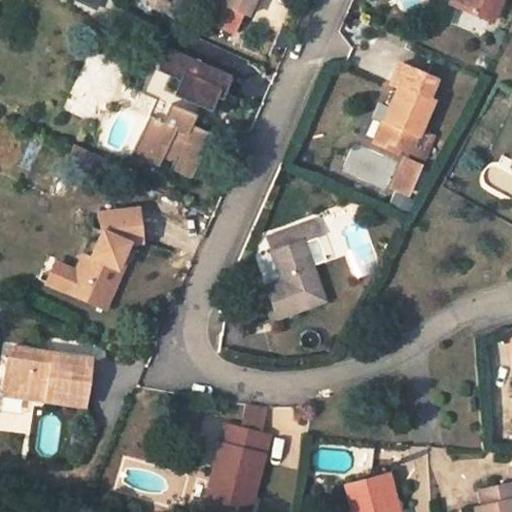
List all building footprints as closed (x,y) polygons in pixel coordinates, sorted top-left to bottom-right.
[(208,0),(222,6),(245,15),(249,18),(256,0),(208,0)] [(453,0),(452,5),(493,23),(503,0),(453,0)] [(235,37),(245,15),(222,6),(212,28),(235,37)] [(222,98),(232,76),(166,47),(156,69),(170,75),(179,79),(173,94),(176,95),(172,104),(156,97),(131,153),(159,165),(164,154),(175,159),(171,166),(192,176),(211,133),(191,124),(195,114),(191,113),(195,103),(204,107),(211,110),(217,96),(222,98)] [(65,109),(100,123),(124,63),(89,50),(65,109)] [(397,87),(372,141),(396,153),(406,131),(416,136),(431,101),(426,98),(434,80),(399,64),(390,84),(397,87)] [(156,69),(146,93),(156,97),(172,104),(176,95),(173,94),(164,90),(170,75),(156,69)] [(204,107),(195,103),(191,113),(195,114),(200,116),(204,107)] [(0,165),(28,174),(37,144),(0,133),(0,165)] [(393,189),(407,195),(419,169),(405,162),(393,189)] [(140,242),(136,210),(98,214),(101,231),(96,242),(90,256),(83,253),(74,273),(86,278),(78,297),(103,308),(120,268),(116,266),(126,243),(140,242)] [(302,240),(316,235),(311,220),(266,236),(272,251),(302,240)] [(89,238),(83,253),(90,256),(96,242),(89,238)] [(277,318),(324,301),(302,240),(272,251),(282,280),(266,285),(277,318)] [(86,278),(74,273),(66,292),(78,297),(86,278)] [(9,347),(3,386),(45,391),(43,400),(83,405),(89,358),(9,347)] [(45,391),(3,386),(2,394),(43,400),(45,391)] [(249,404),(242,429),(259,434),(266,406),(249,404)] [(242,429),(223,424),(202,507),(219,511),(241,511),(249,483),(256,484),(269,437),(259,434),(242,429)] [(397,511),(387,473),(344,484),(351,511),(397,511)] [(248,511),(256,484),(249,483),(241,511),(248,511)] [(473,511),(511,511),(511,483),(478,491),(481,505),(473,507),(473,511)]
